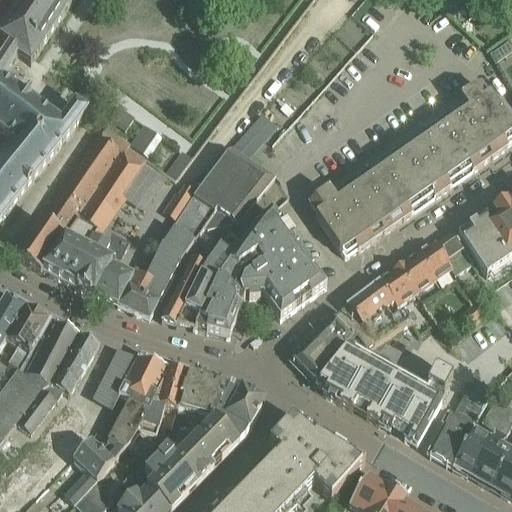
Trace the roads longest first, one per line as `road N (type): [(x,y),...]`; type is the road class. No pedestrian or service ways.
road 1 (residential): [(253,376),(344,296),(511,179)]
road 2 (residential): [(0,274),(101,328),(253,376)]
road 3 (residential): [(478,511),(287,399)]
road 4 (residential): [(287,399),(247,456),(191,511)]
